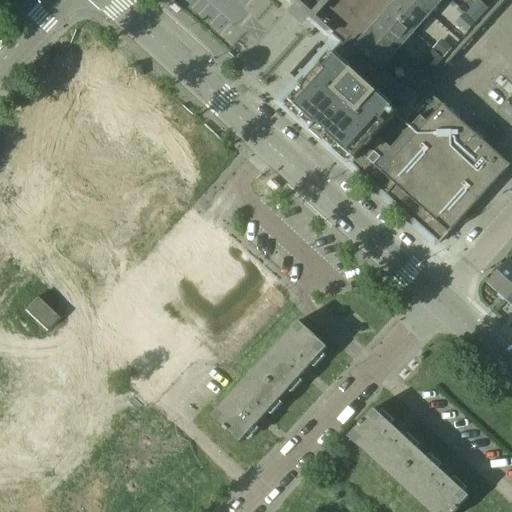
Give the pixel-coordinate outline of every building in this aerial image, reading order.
[(337,0),(319,21),(331,31),(330,33),(342,43),(286,105),(440,244),(452,231),(451,231),(476,204),(475,203),(474,204),(472,203),(508,163),(427,89),(507,0),(337,0)] [(296,0),(305,8),(319,21),(337,0),(296,0)] [(96,51),(0,158),(0,246),(73,312),(212,155),(96,51)] [(488,284),(507,301),(511,294),(511,261),(511,260),(488,284)] [(36,297),(24,310),(47,331),(59,318),(36,297)] [(300,321),(212,417),(241,443),(328,347),(300,321)] [(374,409),(348,438),(428,511),(455,511),(470,497),(374,409)] [(141,410),(130,423),(148,439),(139,448),(170,475),(183,460),(192,468),(198,462),(141,410)] [(122,432),(111,444),(129,461),(120,470),(150,497),(164,482),(173,490),(179,484),(170,475),(139,448),(122,432)] [(102,454),(92,466),(110,482),(101,492),(124,511),(136,511),(145,503),(154,511),(159,505),(150,497),(120,470),(102,454)] [(83,475),(72,487),(90,503),(82,511),(124,511),(101,492),(83,475)] [(80,511),(64,497),(53,509),(56,511),(80,511)]
